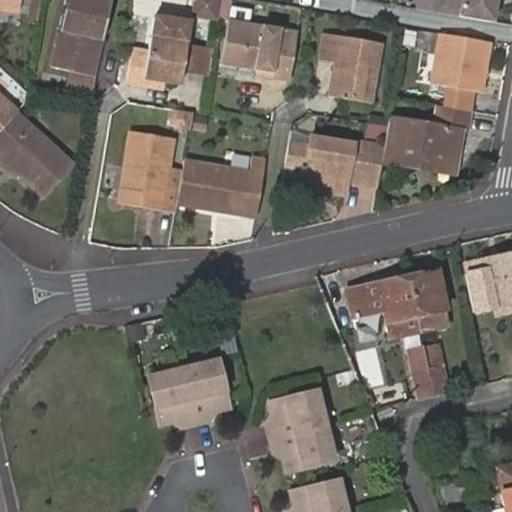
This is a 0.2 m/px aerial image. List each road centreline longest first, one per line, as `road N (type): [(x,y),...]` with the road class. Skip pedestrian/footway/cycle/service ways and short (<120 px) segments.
road 1 (residential): [(17,299),(221,273),(507,205)]
road 2 (residential): [(511,398),(404,420),(396,445),(423,511)]
road 3 (unknown): [(267,262),(281,101)]
